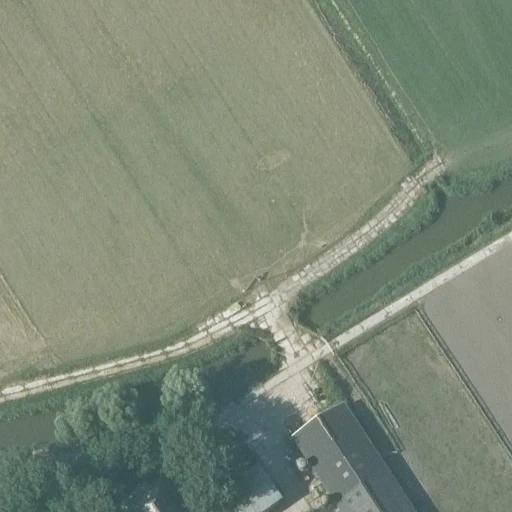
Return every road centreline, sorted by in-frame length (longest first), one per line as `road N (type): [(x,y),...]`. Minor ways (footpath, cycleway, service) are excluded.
road 1 (track): [(511,140),(465,168),(423,179),(321,270),(208,342),(0,404)]
road 2 (track): [(321,360),(511,244)]
